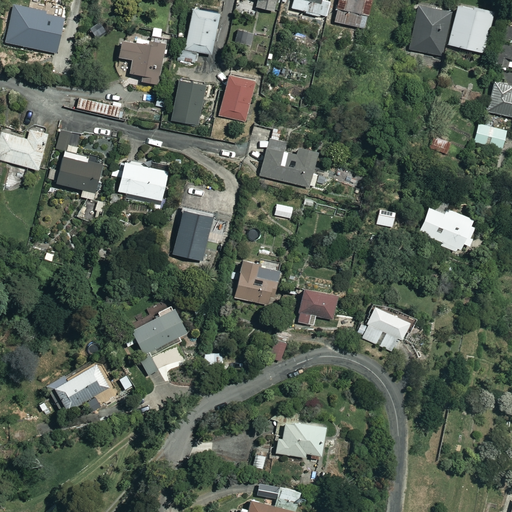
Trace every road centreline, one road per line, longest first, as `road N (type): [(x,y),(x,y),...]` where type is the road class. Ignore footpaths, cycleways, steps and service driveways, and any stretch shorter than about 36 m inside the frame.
road 1 (residential): [(175,455),(183,425),(199,408),(304,360),(342,357),(373,373),(392,402),(392,511)]
road 2 (residential): [(133,132),(50,113),(0,77)]
